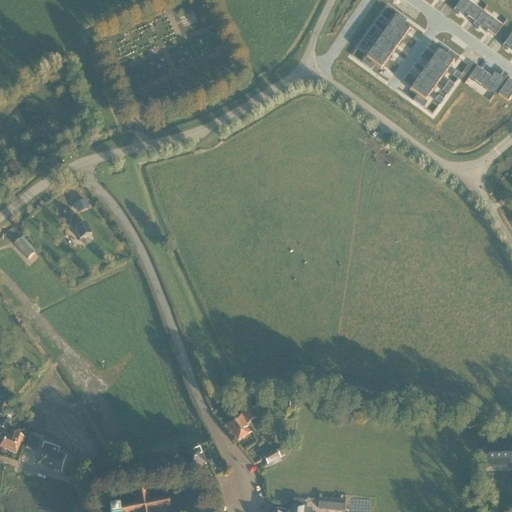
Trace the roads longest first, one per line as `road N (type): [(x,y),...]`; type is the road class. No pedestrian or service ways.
road 1 (tertiary): [(247,511),(151,272),(80,168)]
road 2 (unclassified): [(80,168),(203,130),(305,79)]
road 3 (unclassified): [(467,180),(317,79)]
